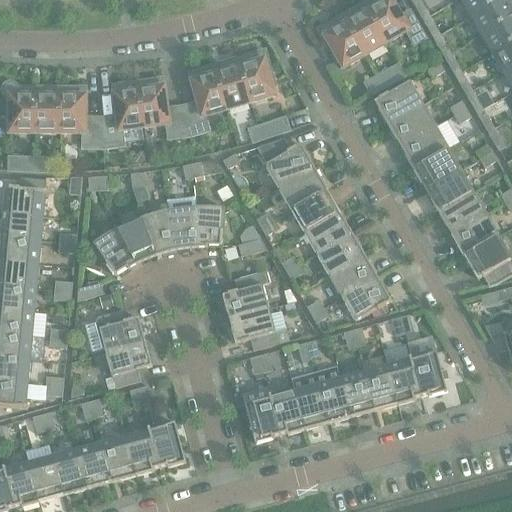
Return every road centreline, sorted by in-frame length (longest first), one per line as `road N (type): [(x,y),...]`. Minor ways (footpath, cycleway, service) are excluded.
road 1 (residential): [(273,0),(511,420)]
road 2 (residential): [(232,495),(511,420)]
road 3 (residential): [(267,0),(129,41),(0,40)]
road 4 (residential): [(232,495),(174,274)]
